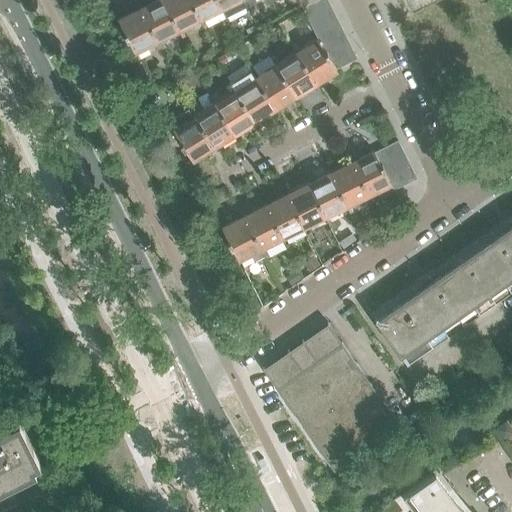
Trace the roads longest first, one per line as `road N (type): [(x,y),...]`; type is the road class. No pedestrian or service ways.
road 1 (secondary): [(195,375),(8,0)]
road 2 (secondary): [(0,86),(157,395)]
road 3 (residential): [(195,375),(458,202)]
road 4 (residential): [(209,179),(398,84)]
road 5 (secondary): [(263,511),(195,375)]
road 6 (residential): [(458,202),(398,84)]
road 7 (secondary): [(157,395),(219,511)]
